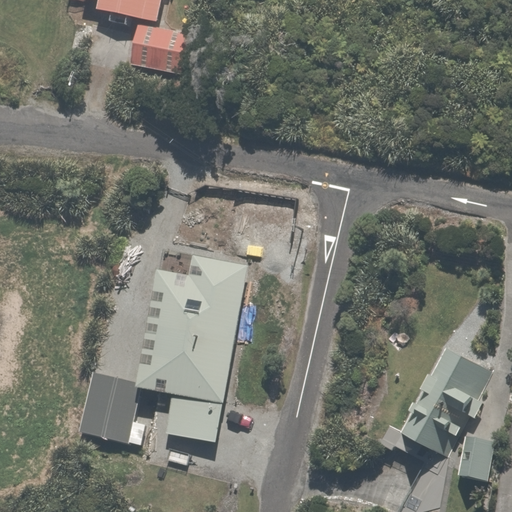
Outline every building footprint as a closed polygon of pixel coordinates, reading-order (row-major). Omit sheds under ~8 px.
[(164,23),(170,0),(103,0),(102,6),(148,19),(137,57),(168,66),(179,27),(164,23)] [(193,271),(161,266),(142,385),(178,391),(171,433),(223,441),(253,257),(197,248),(193,271)] [(405,424),(422,433),(460,453),(504,369),(449,340),(405,424)] [(142,380),(96,372),(85,432),(130,440),(142,380)] [(495,481),(500,435),(481,432),(475,478),(495,481)]
